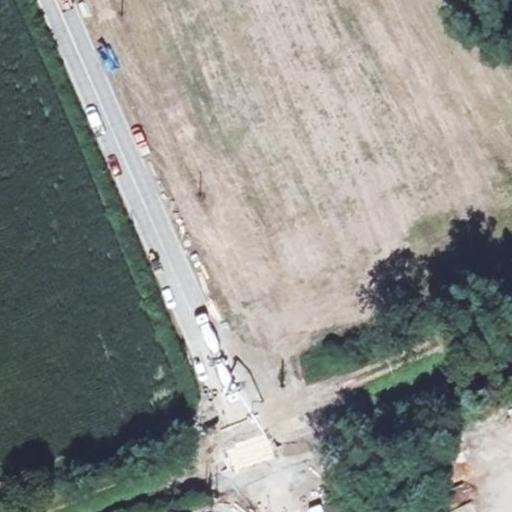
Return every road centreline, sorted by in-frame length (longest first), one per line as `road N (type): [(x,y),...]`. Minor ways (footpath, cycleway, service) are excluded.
road 1 (secondary): [(59,0),(275,511)]
road 2 (track): [(32,511),(511,314)]
